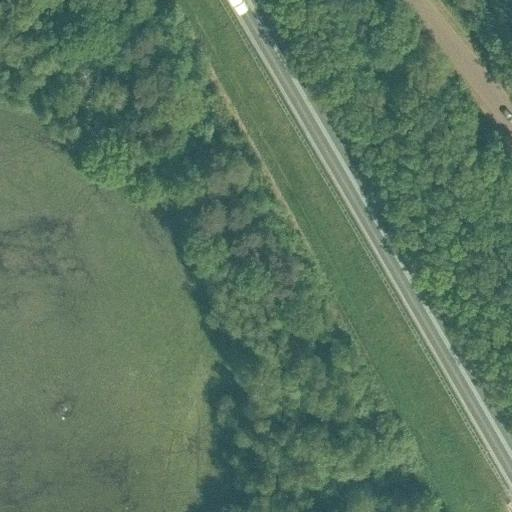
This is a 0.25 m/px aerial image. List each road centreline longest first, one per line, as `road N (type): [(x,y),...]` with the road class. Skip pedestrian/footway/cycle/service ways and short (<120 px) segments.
road 1 (trunk): [(511,454),(248,0)]
road 2 (tertiary): [(511,119),(413,0)]
